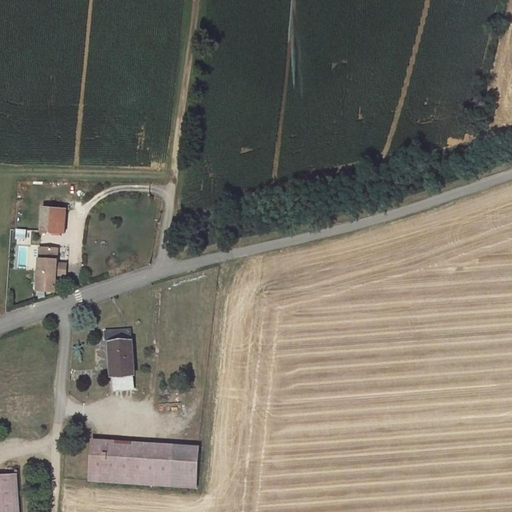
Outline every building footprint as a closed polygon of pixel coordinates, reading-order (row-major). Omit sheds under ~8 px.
[(43,208),(42,231),(59,232),(65,233),(67,210),(43,208)] [(41,247),(38,290),(55,292),(56,275),(64,275),(65,264),(57,263),(58,248),(41,247)] [(83,276),(84,287),(96,284),(108,279),(107,275),(107,271),(109,271),(108,264),(110,252),(95,256),(96,264),(84,267),(85,276),(83,276)] [(106,340),(109,344),(113,344),(114,359),(112,360),(113,378),(114,378),(133,376),(134,376),(132,330),(105,332),(106,340)] [(134,388),(133,376),(114,378),(115,389),(134,388)] [(173,445),(93,440),(91,481),(171,487),(173,445)] [(200,447),(173,445),(171,487),(197,488),(200,447)] [(19,511),(17,474),(0,474),(0,511),(19,511)]
